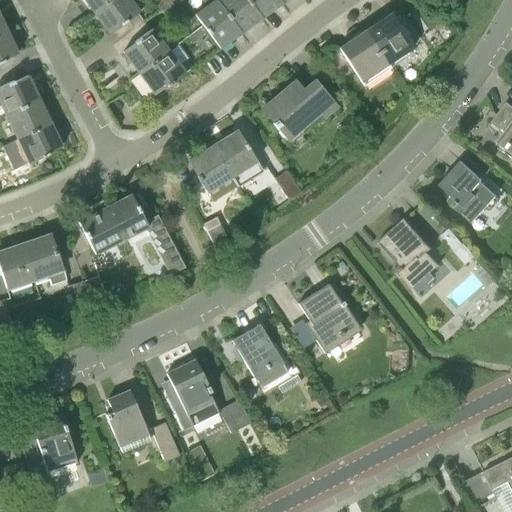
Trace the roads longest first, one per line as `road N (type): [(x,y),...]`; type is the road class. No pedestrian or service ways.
road 1 (residential): [(0,392),(95,360),(196,312),(326,228),(422,140),(511,13)]
road 2 (residential): [(117,161),(213,102),(346,0)]
road 3 (residential): [(117,161),(33,7)]
road 4 (tertiary): [(269,511),(399,445)]
road 5 (residential): [(0,213),(117,161)]
road 6 (tertiary): [(511,389),(399,445)]
